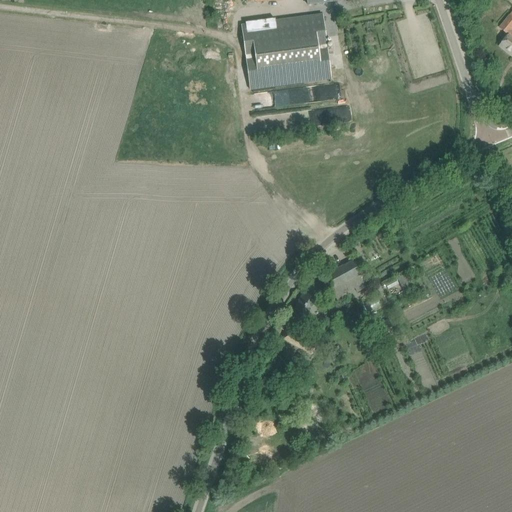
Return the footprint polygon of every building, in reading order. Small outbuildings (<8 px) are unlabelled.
[(509,16),(500,27),(509,35),(503,43),(511,49),(511,30),(511,29),(511,17),(510,15),(509,16)] [(241,26),(244,47),(250,91),(331,79),(323,16),(280,21),(241,26)] [(276,101),(276,93),(264,93),(264,101),(276,101)] [(324,276),(329,285),(337,301),(369,283),(360,267),(355,259),(324,276)] [(405,292),(414,287),(407,273),(398,278),(405,292)] [(289,317),(298,322),(304,326),(326,289),(311,280),(298,301),(299,301),(289,317)] [(285,331),(279,342),(310,357),(316,346),(285,331)] [(330,348),(332,361),(342,359),(339,346),(330,348)]
